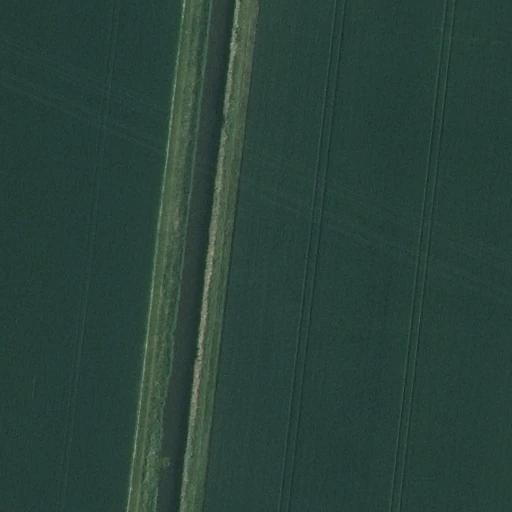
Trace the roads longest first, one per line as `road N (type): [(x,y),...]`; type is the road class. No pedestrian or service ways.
road 1 (track): [(191,0),(134,511)]
road 2 (track): [(196,511),(252,0)]
